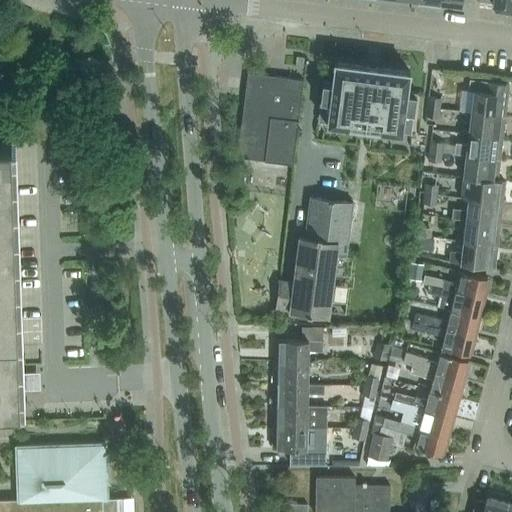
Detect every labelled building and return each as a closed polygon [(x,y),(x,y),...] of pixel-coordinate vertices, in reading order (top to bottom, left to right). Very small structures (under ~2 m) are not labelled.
[(495,9),(497,9),(511,11),(511,0),(493,0),(493,4),(493,5),(493,6),(493,7),(494,7),(495,9)] [(320,103),(318,122),(327,123),(329,124),(329,123),(410,134),(416,91),(407,90),(410,71),(335,61),(332,80),(323,79),(320,103)] [(303,78),(299,78),(270,74),(267,74),(266,76),(253,74),(251,75),(250,75),(249,77),(248,83),(246,83),(243,113),(237,156),(264,159),(264,160),(293,164),(298,120),(297,120),(303,78)] [(504,116),(505,113),(508,83),(469,78),(468,90),(473,91),(471,112),(504,116)] [(441,98),(428,96),(427,106),(440,108),(441,98)] [(440,108),(427,106),(426,117),(438,118),(440,108)] [(502,137),(504,116),(471,112),(468,133),(502,137)] [(468,133),(467,144),(455,142),(453,153),(466,155),(466,154),(499,158),(502,137),(468,133)] [(443,142),(430,140),(429,150),(442,152),(443,142)] [(0,511),(117,511),(117,497),(107,497),(106,485),(105,443),(16,446),(17,457),(18,473),(0,473),(0,409),(19,409),(22,409),(22,388),(33,388),(33,380),(33,373),(21,373),(14,145),(11,145),(11,144),(0,144),(0,511)] [(442,152),(429,150),(428,160),(441,162),(442,152)] [(497,179),(499,158),(466,154),(466,155),(463,177),(471,177),(497,180),(497,179)] [(504,180),(497,179),(497,180),(471,177),(463,177),(461,198),(468,199),(468,198),(502,202),(504,180)] [(438,184),(425,183),(424,193),(437,195),(438,184)] [(437,195),(424,193),(423,203),(436,205),(437,195)] [(293,281),(278,279),(275,307),(289,309),(289,311),(329,316),(329,310),(328,310),(330,301),(331,297),(330,297),(331,287),(332,287),(332,284),(332,283),(333,274),(334,274),(334,270),(333,270),(335,260),(336,254),(345,256),(353,202),(310,196),(305,237),(298,236),(298,241),(298,242),(297,251),(296,251),(296,255),(297,255),(295,265),(294,268),(295,269),(294,278),(293,278),(293,281)] [(466,219),(466,220),(499,224),(502,202),(468,198),(468,199),(467,209),(452,207),(451,217),(466,219)] [(499,224),(466,220),(463,241),(497,245),(499,224)] [(433,227),(420,226),(419,236),(432,237),(433,227)] [(432,237),(419,236),(418,246),(431,248),(432,237)] [(497,245),(463,241),(462,252),(450,250),(449,260),(460,263),(494,267),(497,245)] [(411,262),(409,279),(421,281),(423,264),(411,262)] [(428,284),(483,296),(484,292),(486,292),(489,277),(459,270),(457,281),(425,274),(423,282),(428,284)] [(439,306),(448,309),(448,308),(480,316),(484,301),(482,301),(483,296),(428,284),(426,291),(441,295),(439,306)] [(480,316),(448,308),(446,319),(415,312),(413,320),(474,334),(475,330),(477,330),(480,316)] [(444,335),(441,347),(471,354),(475,339),(473,339),(474,334),(413,320),(411,327),(444,335)] [(308,361),(308,350),(323,351),(323,326),(302,326),(301,339),(275,339),(274,361),(308,361)] [(373,357),(386,360),(390,344),(377,341),(373,357)] [(391,346),(388,359),(398,361),(401,348),(391,346)] [(466,374),(470,360),(440,351),(437,362),(426,359),(427,357),(406,351),(403,362),(463,378),(464,374),(466,374)] [(308,361),(274,361),(274,382),(307,383),(308,361)] [(433,379),(430,389),(459,398),(463,383),(461,383),(463,378),(403,362),(411,365),(409,372),(433,379)] [(379,378),(366,374),(364,385),(377,387),(379,378)] [(307,405),(307,393),(324,393),(324,383),(307,383),(274,382),(273,404),(307,405)] [(377,387),(364,385),(362,394),(374,397),(377,387)] [(459,398),(430,389),(427,400),(415,397),(395,391),(393,399),(392,398),(392,399),(452,416),(453,411),(455,412),(459,398)] [(452,416),(392,399),(389,408),(403,412),(400,421),(419,427),(447,435),(449,436),(453,421),(451,420),(452,416)] [(273,426),(327,426),(327,406),(307,405),(273,404),(273,426)] [(376,415),(372,432),(374,432),(383,435),(385,426),(382,425),(384,417),(376,415)] [(369,420),(357,417),(354,427),(367,430),(369,420)] [(417,435),(414,446),(443,454),(447,439),(446,439),(447,435),(419,427),(400,421),(384,417),(382,425),(385,426),(417,435)] [(327,426),(273,426),(272,448),(290,448),(289,464),(327,464),(327,426)] [(354,427),(352,437),(365,440),(367,430),(354,427)] [(386,460),(392,437),(383,435),(374,432),(368,456),(386,460)] [(387,511),(387,506),(389,506),(389,505),(390,486),(390,485),(366,484),(366,482),(362,482),(362,484),(354,484),(355,477),(316,476),(315,511),(387,511)] [(471,511),(504,511),(509,495),(488,490),(485,501),(475,498),(471,511)] [(307,511),(307,503),(284,503),(283,511),(307,511)]
